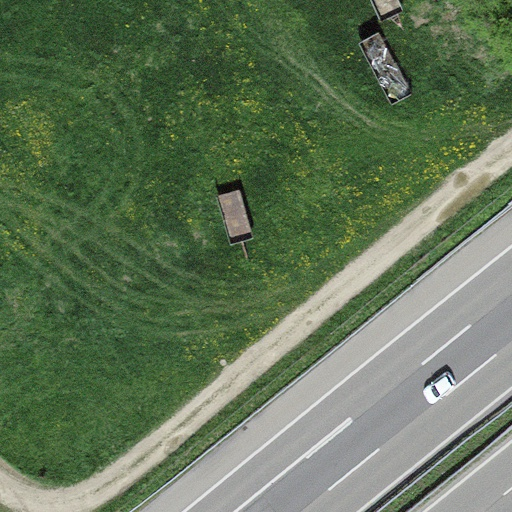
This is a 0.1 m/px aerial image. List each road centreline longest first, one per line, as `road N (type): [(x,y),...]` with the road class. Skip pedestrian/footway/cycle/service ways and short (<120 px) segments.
road 1 (track): [(0,480),(42,502),(105,485),(511,148)]
road 2 (motorway): [(511,342),(301,511)]
